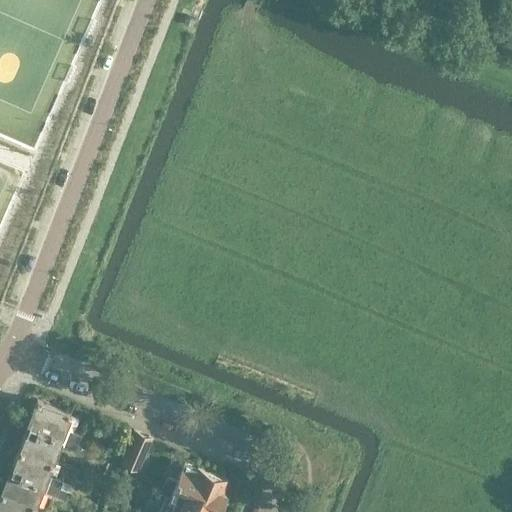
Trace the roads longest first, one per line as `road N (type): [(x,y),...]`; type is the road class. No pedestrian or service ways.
road 1 (residential): [(9,345),(145,0)]
road 2 (residential): [(254,511),(264,486),(256,446),(9,345)]
road 3 (track): [(145,400),(98,511)]
